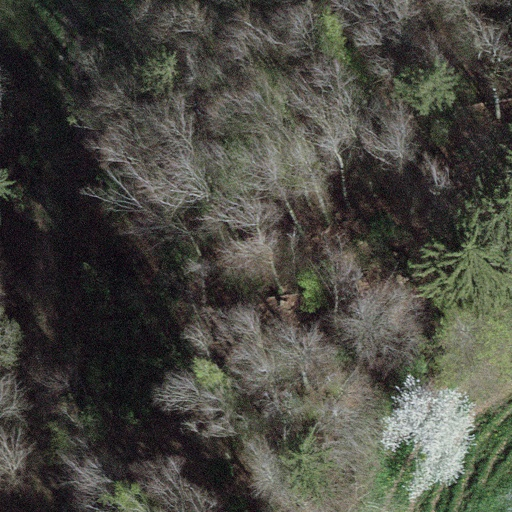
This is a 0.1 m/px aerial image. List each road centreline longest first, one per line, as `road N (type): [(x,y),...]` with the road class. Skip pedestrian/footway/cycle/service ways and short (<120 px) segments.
road 1 (track): [(82,0),(35,333),(37,511)]
road 2 (track): [(511,368),(435,453),(411,511)]
